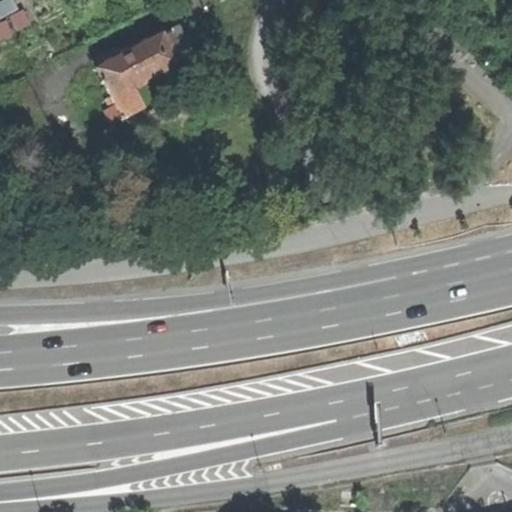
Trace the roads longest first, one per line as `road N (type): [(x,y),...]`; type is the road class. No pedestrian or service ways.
road 1 (trunk): [(511,277),(329,318),(0,361)]
road 2 (residential): [(0,509),(286,482),(511,441)]
road 3 (secondary): [(511,251),(139,308),(0,313)]
road 4 (secondary): [(0,505),(411,410),(478,380)]
road 5 (tertiary): [(461,205),(270,246),(0,278)]
road 6 (trunk): [(183,427),(511,354)]
road 7 (secondary): [(183,427),(301,417),(478,380)]
road 8 (trunk): [(0,449),(183,427)]
road 9 (unclassified): [(396,0),(511,116)]
